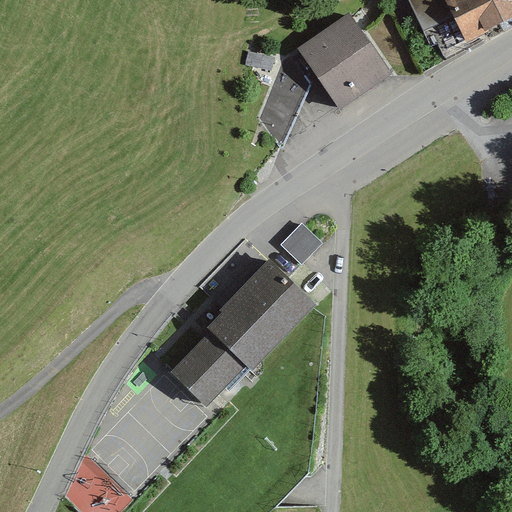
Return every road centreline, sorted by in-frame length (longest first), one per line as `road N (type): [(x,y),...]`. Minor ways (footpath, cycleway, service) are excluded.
road 1 (tertiary): [(511,47),(269,200),(182,283)]
road 2 (track): [(334,511),(341,154)]
road 3 (tertiary): [(182,283),(89,408),(39,511)]
road 4 (residential): [(0,421),(117,313),(182,283)]
